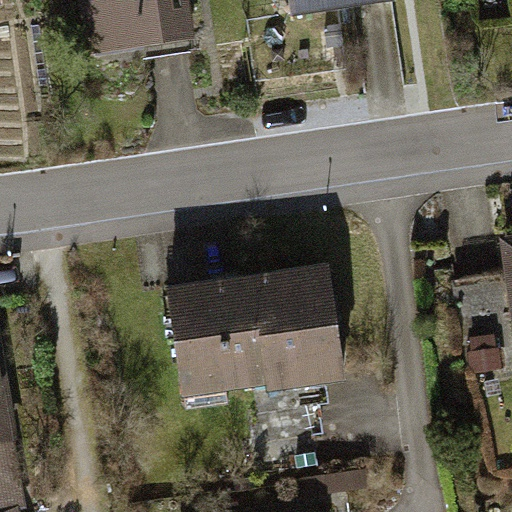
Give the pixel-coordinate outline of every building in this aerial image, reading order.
[(94,0),(100,42),(214,29),(210,0),(94,0)] [(346,241),(187,265),(204,381),(363,357),(346,241)] [(0,511),(43,511),(38,501),(8,300),(0,300),(0,511)] [(511,348),(511,327),(486,328),(487,354),(511,352),(511,348)] [(380,461),(315,471),(318,488),(383,478),(380,461)]
